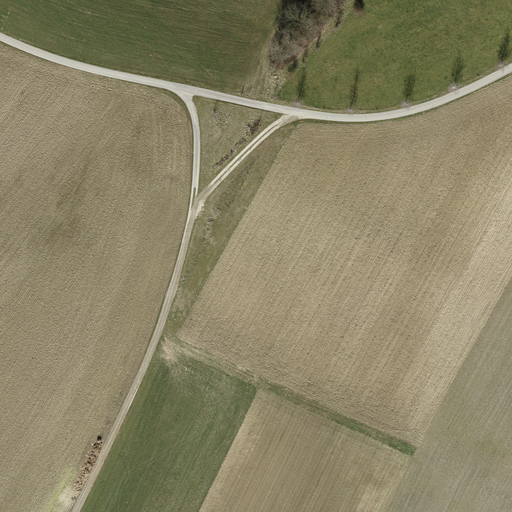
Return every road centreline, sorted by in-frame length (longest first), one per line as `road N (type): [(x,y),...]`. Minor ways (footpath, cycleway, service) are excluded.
road 1 (track): [(181,87),(197,138),(193,214),(157,337),(75,511)]
road 2 (track): [(157,337),(413,451)]
road 3 (track): [(193,214),(263,135),(301,112)]
road 4 (track): [(350,0),(258,103)]
